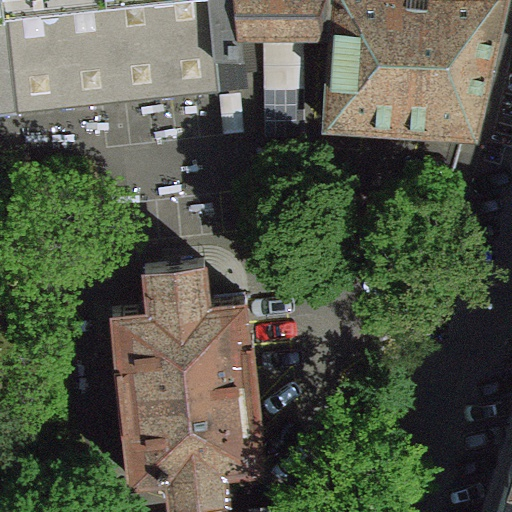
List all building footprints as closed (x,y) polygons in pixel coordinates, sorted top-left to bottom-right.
[(8,0),(0,0),(0,112),(3,112),(20,110),(8,0)] [(213,0),(8,0),(20,110),(88,103),(222,88),(218,55),(213,0)] [(238,0),(213,0),(218,55),(242,54),(241,32),(238,0)] [(238,0),(241,32),(336,32),(338,0),(238,0)] [(338,0),(336,32),(331,121),(400,126),(463,131),(477,132),(506,0),(338,0)] [(150,303),(115,307),(132,476),(171,472),(173,497),(231,492),(229,466),(264,462),(247,296),(212,300),(210,282),(208,258),(146,264),(150,303)]
